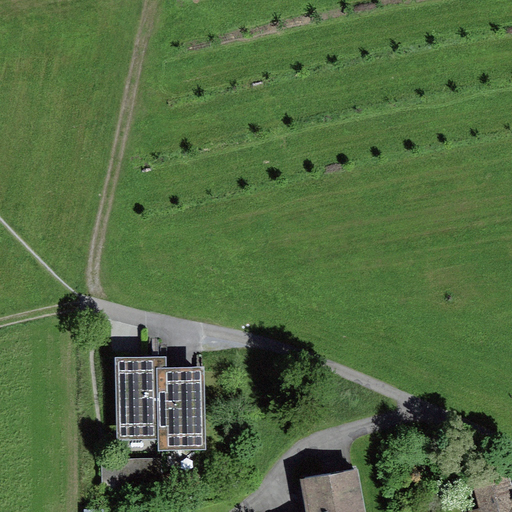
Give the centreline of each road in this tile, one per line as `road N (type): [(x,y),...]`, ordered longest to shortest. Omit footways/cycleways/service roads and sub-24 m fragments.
road 1 (track): [(511,447),(270,345),(88,307)]
road 2 (track): [(88,307),(151,0)]
